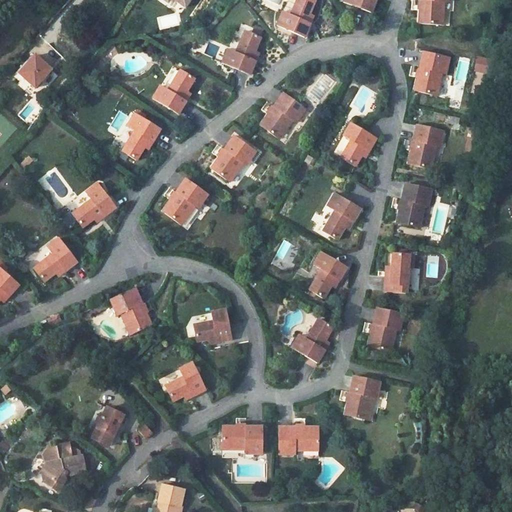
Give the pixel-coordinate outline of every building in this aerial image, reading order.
[(276,24),(303,36),(312,15),(308,14),(314,0),(295,0),(290,14),(282,11),(276,24)] [(342,0),(342,1),(370,11),(374,0),(342,0)] [(446,0),(418,0),(418,22),(441,23),(442,0),(447,0),(446,0)] [(221,61),(249,73),(257,54),(253,52),(260,37),(244,30),(235,51),(227,48),(221,61)] [(448,56),(422,50),(413,89),(436,94),(441,72),(444,73),(448,56)] [(38,92),(55,71),(34,54),(17,75),(38,92)] [(476,56),(475,71),(491,73),(493,58),(476,56)] [(466,81),(470,59),(459,57),(455,79),(466,81)] [(152,98),(178,113),(190,92),(187,89),(194,77),(180,69),(168,89),(160,84),(152,98)] [(292,119),(295,121),(305,107),(283,91),(259,124),(278,138),(292,119)] [(115,135),(127,115),(118,110),(107,130),(115,135)] [(136,159),(145,145),(149,147),(160,128),(134,112),(126,125),(134,130),(121,150),(136,159)] [(340,157),(355,166),(363,152),(367,154),(379,134),(352,118),(345,131),(352,136),(340,157)] [(442,129),(415,124),(407,162),(430,167),(435,145),(439,146),(442,129)] [(255,150),(232,134),(210,167),(229,181),(242,162),(245,164),(255,150)] [(207,194),(185,178),(162,211),(181,224),(194,205),(197,207),(207,194)] [(85,192),(90,199),(72,213),(82,226),(94,217),(97,221),(115,206),(97,183),(85,192)] [(431,189),(404,183),(395,221),(418,227),(424,204),(427,205),(431,189)] [(322,230),(337,239),(344,227),(347,229),(360,207),(334,192),(326,206),(334,210),(322,230)] [(51,253),(32,267),(42,280),(54,271),(56,274),(75,260),(58,236),(45,245),(51,253)] [(309,288),(323,297),(330,285),(334,288),(346,266),(320,251),(313,264),(321,269),(309,288)] [(413,254),(392,253),(391,267),(385,267),(384,290),(406,291),(408,267),(412,267),(413,254)] [(427,255),(426,277),(438,278),(439,256),(427,255)] [(0,298),(3,301),(18,284),(0,267),(0,298)] [(129,334),(151,324),(134,287),(109,299),(117,315),(120,313),(129,334)] [(402,313),(375,307),(367,346),(390,351),(395,328),(399,329),(402,313)] [(209,343),(233,338),(228,308),(210,311),(212,321),(192,324),(195,340),(208,338),(209,343)] [(291,347),(316,362),(329,341),(325,338),(332,326),(319,318),(307,338),(299,333),(291,347)] [(181,396),(183,400),(205,389),(191,362),(178,369),(182,377),(161,388),(168,402),(181,396)] [(379,380),(352,374),(344,413),(367,418),(372,397),(375,397),(379,380)] [(115,438),(127,415),(107,405),(101,419),(94,432),(104,437),(106,434),(115,438)] [(97,418),(91,431),(94,432),(101,419),(97,418)] [(265,452),(266,425),(222,424),(222,448),(248,448),(248,452),(265,452)] [(320,449),(319,425),(277,426),(278,453),(294,452),(294,450),(320,449)] [(151,434),(144,426),(138,431),(145,439),(151,434)] [(10,454),(14,449),(20,441),(11,434),(1,447),(10,454)] [(45,453),(48,461),(42,472),(43,480),(57,490),(64,482),(61,477),(65,473),(69,476),(87,473),(83,454),(81,455),(80,450),(76,447),(71,448),(70,442),(58,444),(59,446),(48,448),(45,453)] [(179,511),(181,506),(185,490),(162,484),(158,501),(162,502),(160,508),(158,508),(156,511),(179,511)]
